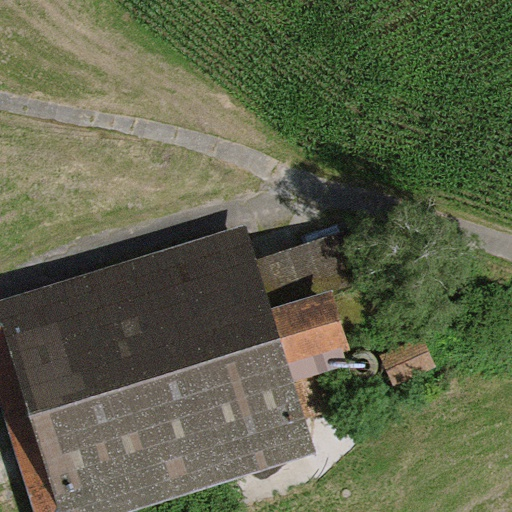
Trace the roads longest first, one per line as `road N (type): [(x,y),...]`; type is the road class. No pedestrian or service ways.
road 1 (track): [(326,194),(174,230),(28,283),(0,305)]
road 2 (track): [(0,108),(131,134),(326,194)]
road 3 (track): [(511,249),(326,194)]
